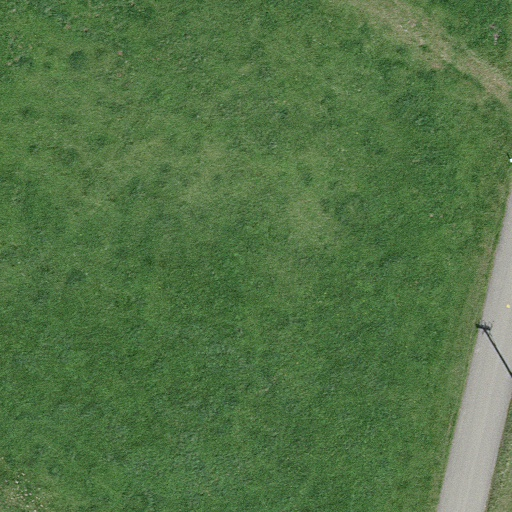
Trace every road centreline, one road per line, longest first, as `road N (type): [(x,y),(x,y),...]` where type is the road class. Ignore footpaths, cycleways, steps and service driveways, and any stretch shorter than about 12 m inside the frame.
road 1 (tertiary): [(454,511),(511,261)]
road 2 (track): [(366,0),(467,65),(511,105)]
